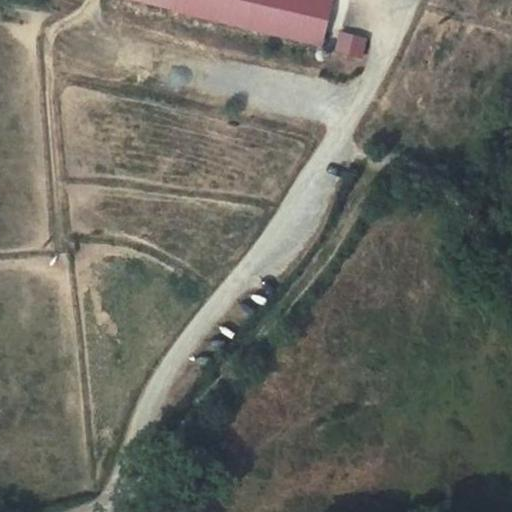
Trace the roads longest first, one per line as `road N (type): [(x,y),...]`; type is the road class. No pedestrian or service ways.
road 1 (residential): [(28,511),(109,478),(304,200),(409,0)]
road 2 (track): [(511,251),(417,163),(378,181),(310,258),(164,464),(98,502),(62,511)]
